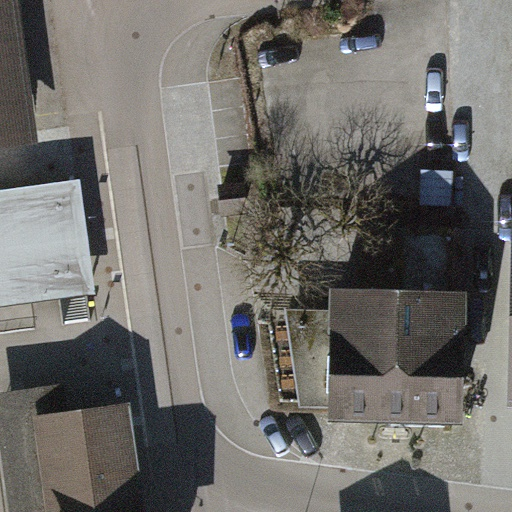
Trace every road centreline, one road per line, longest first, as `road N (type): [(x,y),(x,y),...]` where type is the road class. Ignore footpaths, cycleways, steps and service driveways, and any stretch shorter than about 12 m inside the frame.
road 1 (residential): [(120,0),(179,439),(211,479),(239,486)]
road 2 (residential): [(239,486),(444,511)]
